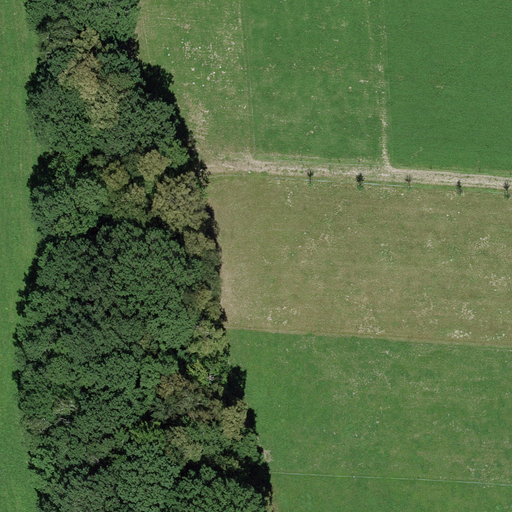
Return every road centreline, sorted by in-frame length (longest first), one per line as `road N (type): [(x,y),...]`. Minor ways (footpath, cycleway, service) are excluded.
road 1 (track): [(84,511),(52,417),(51,368),(78,178),(63,0)]
road 2 (track): [(78,178),(208,166),(511,186)]
